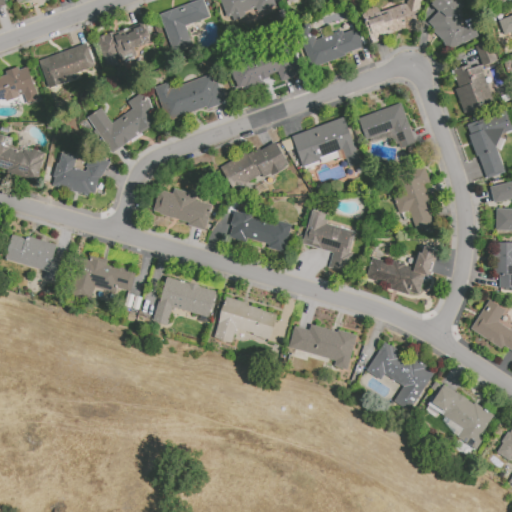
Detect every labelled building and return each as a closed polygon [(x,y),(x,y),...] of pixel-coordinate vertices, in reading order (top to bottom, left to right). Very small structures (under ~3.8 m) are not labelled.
[(199,0),(202,0),(209,17),(184,27),(191,46),(173,53),(159,15),(199,0)] [(273,0),(276,7),(257,15),(254,8),(244,12),(245,16),(233,21),(231,16),(227,18),(220,0),(273,0)] [(403,4),(406,5),(407,0),(420,0),(415,27),(411,26),(388,35),(389,37),(373,44),(362,15),(379,9),(380,13),(403,4)] [(443,42),(431,30),(433,28),(427,23),(438,12),(429,4),(433,0),(455,0),(463,7),(453,17),(463,27),(464,29),(474,25),(479,36),(447,51),(443,42)] [(496,20),(511,14),(511,61),(510,54),(511,53),(511,31),(504,34),(501,23),(497,25),(496,20)] [(95,40),(110,34),(112,38),(145,24),(152,42),(144,45),(147,53),(123,63),(119,55),(116,56),(119,65),(108,70),(95,40)] [(298,28),(310,24),(316,40),(342,30),(344,34),(356,29),(363,47),(346,54),(346,56),(313,68),(298,28)] [(473,47),(488,41),(495,62),(480,67),(473,47)] [(38,61),(86,43),(95,66),(62,78),(64,84),(49,90),(38,61)] [(236,67),(278,51),(289,79),(281,82),(277,73),(268,76),(269,78),(244,87),(236,67)] [(450,69),(468,63),(469,68),(477,65),(489,103),(460,113),(452,89),(456,88),(450,69)] [(0,77),(6,75),(6,74),(5,71),(18,66),(19,70),(27,67),(40,100),(27,104),(23,93),(19,95),(20,97),(6,103),(4,99),(0,100),(0,77)] [(212,74),(216,83),(218,82),(225,102),(167,124),(154,88),(168,83),(170,90),(212,74)] [(156,122),(112,154),(86,119),(101,108),(112,124),(131,109),(127,104),(143,92),(150,102),(148,104),(152,110),(149,113),(156,122)] [(358,119),(401,104),(415,143),(400,149),(392,129),(366,139),(358,119)] [(465,126),(501,112),(508,129),(506,130),(501,132),(497,138),(492,147),(503,173),(486,180),(477,157),(475,157),(466,134),(468,133),(465,126)] [(292,137),(342,117),(360,164),(350,167),(343,149),(319,158),(320,161),(303,167),(292,137)] [(0,167),(0,134),(13,138),(10,148),(21,152),(23,147),(45,153),(37,181),(7,173),(8,169),(0,167)] [(220,168),(258,148),(259,149),(272,142),(286,168),(270,177),(269,175),(261,180),(259,175),(232,190),(220,168)] [(53,186),(55,179),(52,178),(57,163),(85,172),(87,169),(85,167),(94,154),(109,163),(99,177),(94,195),(89,193),(88,196),(53,186)] [(396,177),(424,166),(430,183),(424,185),(433,213),(430,214),(434,225),(416,231),(409,211),(398,214),(392,197),(402,193),(396,177)] [(493,209),(511,209),(511,204),(511,198),(490,202),(488,187),(508,184),(508,182),(511,181),(511,230),(493,230),(493,209)] [(152,211),(159,190),(172,194),(173,189),(196,196),(195,200),(212,206),(204,230),(188,225),(189,223),(152,211)] [(234,211),(241,213),(241,211),(253,214),(251,219),(274,225),(275,220),(290,224),(282,250),(267,246),(267,244),(245,238),(244,240),(230,236),(232,226),(230,226),(234,211)] [(303,243),(311,215),(313,215),(314,212),(325,216),(323,220),(328,221),(327,225),(355,233),(348,256),(303,243)] [(9,234),(26,239),(27,237),(28,238),(28,237),(57,244),(54,258),(61,260),(55,281),(45,279),(47,272),(44,271),(2,260),(9,234)] [(495,244),(511,243),(511,286),(497,286),(495,244)] [(372,258),(392,264),(393,260),(406,263),(405,266),(414,269),(419,253),(436,258),(432,271),(426,270),(419,294),(410,292),(409,295),(389,290),(390,286),(366,279),(372,258)] [(80,257),(88,259),(89,256),(100,259),(107,261),(106,266),(114,268),(114,265),(121,267),(121,268),(135,272),(130,292),(114,288),(113,293),(94,288),(91,298),(70,293),(80,257)] [(152,321),(161,293),(162,293),(167,277),(187,284),(188,283),(199,286),(199,287),(216,293),(208,318),(173,307),(167,325),(152,321)] [(225,298),(249,304),(248,306),(263,310),(262,312),(276,316),(269,340),(252,336),(252,333),(235,329),(231,343),(214,338),(218,322),(220,311),(225,298)] [(468,329),(487,300),(502,309),(494,322),(511,332),(511,353),(502,347),(501,349),(468,329)] [(294,326),(309,331),(311,325),(337,333),(338,330),(357,336),(347,371),(334,367),(335,361),(288,348),(294,326)] [(366,371),(385,342),(390,346),(391,345),(426,369),(426,370),(434,375),(409,412),(393,402),(403,387),(385,374),(380,381),(366,371)] [(457,438),(463,429),(428,406),(442,384),(456,393),(457,392),(470,400),(469,401),(473,404),(474,403),(494,416),(480,437),(483,439),(476,450),(457,438)] [(511,484),(509,482),(511,477),(511,456),(509,461),(496,453),(502,444),(501,442),(508,432),(509,433),(511,429),(511,484)]
